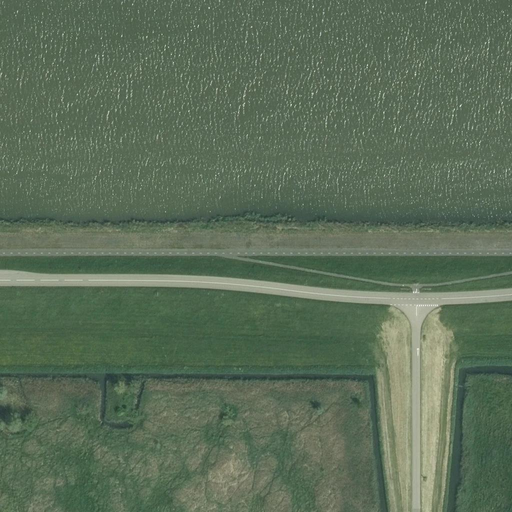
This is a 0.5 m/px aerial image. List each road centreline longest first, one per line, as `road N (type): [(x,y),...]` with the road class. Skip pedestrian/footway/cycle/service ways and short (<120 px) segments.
road 1 (tertiary): [(0,280),(207,282),(415,299)]
road 2 (unclassified): [(415,511),(415,299)]
road 3 (track): [(448,358),(434,511)]
road 4 (track): [(398,511),(382,367)]
